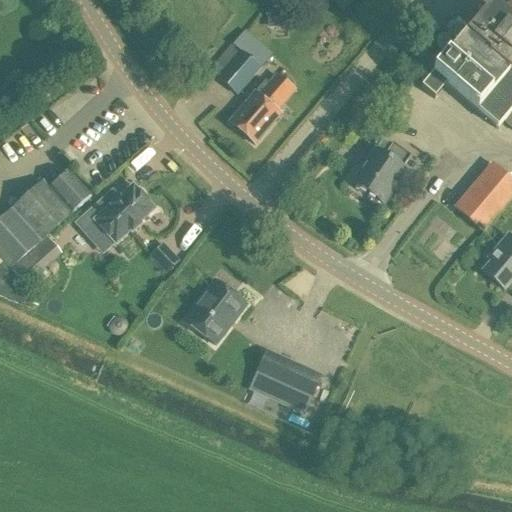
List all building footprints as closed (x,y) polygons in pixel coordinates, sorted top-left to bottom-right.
[(511,0),(500,13),(492,6),(468,35),(433,75),(420,89),(432,99),(445,85),(497,130),(503,122),(511,129),(511,0)] [(432,41),(443,23),(428,14),(417,32),(432,41)] [(272,56),(244,32),(232,46),(231,45),(213,67),(216,70),(211,75),(237,97),(272,56)] [(295,91),(277,75),(269,84),(265,81),(255,93),(228,124),(255,146),(280,116),(276,112),(295,91)] [(391,146),(383,140),(375,151),(375,150),(352,184),(369,195),(370,201),(376,205),(381,203),(383,205),(406,171),(402,169),(410,158),(392,145),(391,146)] [(483,234),(511,200),(511,182),(492,165),(455,210),(483,234)] [(88,200),(65,175),(48,190),(43,184),(0,222),(0,278),(8,271),(73,212),(74,213),(88,200)] [(131,234),(140,226),(139,224),(154,210),(133,187),(94,222),(115,246),(130,232),(131,234)] [(503,291),(511,280),(511,238),(509,236),(488,260),(492,263),(483,273),(503,291)] [(25,286),(60,255),(47,240),(11,271),(25,286)] [(180,262),(171,253),(157,266),(166,275),(180,262)] [(214,347),(246,306),(215,282),(184,323),(214,347)] [(126,338),(132,327),(120,321),(114,331),(126,338)] [(255,378),(309,402),(321,378),(280,359),(272,378),(258,372),(255,378)]
